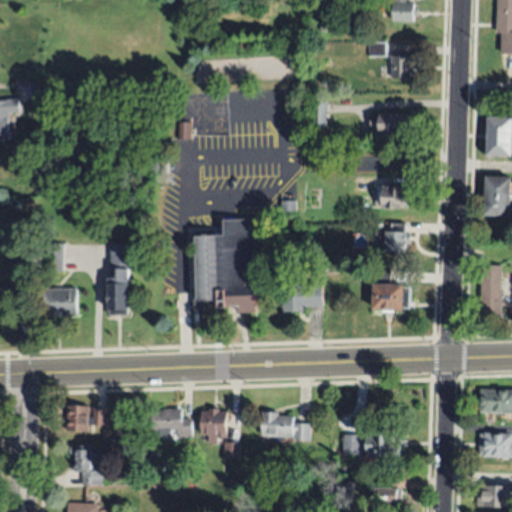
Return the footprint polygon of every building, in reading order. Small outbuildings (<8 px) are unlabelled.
[(405,0),(405,2),(414,2),(413,23),(393,22),(394,17),(391,17),(391,10),(394,10),(394,3),(387,3),(387,0),(405,0)] [(511,51),(503,51),(503,32),(495,32),(495,0),(511,0),(511,51)] [(387,56),(368,56),(368,42),(386,42),(387,56)] [(410,62),(413,62),(413,70),(411,69),(411,77),(391,77),(391,56),(410,55),(410,62)] [(0,98),(16,98),(17,111),(9,111),(9,119),(7,119),(8,138),(0,138),(0,98)] [(327,102),(326,127),(310,127),(311,101),(327,102)] [(410,114),(410,116),(415,116),(414,133),(410,133),(378,133),(378,127),(369,127),(370,115),(380,115),(380,114),(410,114)] [(511,117),(511,157),(486,156),(487,117),(511,117)] [(190,122),(190,141),(175,140),(176,121),(190,122)] [(511,178),(509,216),(484,215),(486,176),(511,178)] [(408,187),(408,198),(413,198),(413,206),(408,206),(407,209),(382,208),(382,207),(375,206),(375,193),(376,193),(376,186),(408,187)] [(296,211),(282,211),(281,201),(296,200),(296,211)] [(225,309),(225,235),(225,219),(253,219),(254,277),(257,277),(258,313),(238,313),(238,308),(225,309)] [(407,224),(406,233),(409,233),(409,242),(406,242),(406,253),(373,252),(374,231),(386,232),(386,231),(390,231),(391,223),(407,224)] [(225,309),(183,310),(176,310),(176,300),(183,300),(198,300),(196,235),(225,235),(225,309)] [(109,242),(128,242),(130,315),(108,315),(107,276),(110,276),(109,242)] [(62,271),(44,270),(45,243),(63,244),(62,271)] [(502,316),(481,316),(481,267),(501,266),(502,316)] [(391,271),(389,283),(405,285),(405,287),(412,288),(410,311),(372,308),(375,270),(391,271)] [(323,309),(305,309),(305,310),(284,310),(283,284),(322,283),(323,309)] [(38,290),(76,289),(77,316),(38,317),(38,290)] [(511,413),(480,412),(481,389),(511,390),(511,413)] [(106,409),(105,426),(88,425),(88,431),(67,430),(68,407),(89,407),(89,417),(93,417),(93,409),(106,409)] [(192,420),(192,438),(178,438),(178,431),(171,431),(171,437),(162,438),(159,438),(159,430),(152,430),(153,411),(163,411),(163,409),(182,409),(182,419),(192,420)] [(218,444),(209,444),(209,435),(202,435),(203,411),(209,411),(209,409),(220,409),(220,411),(228,412),(227,438),(219,438),(219,444),(218,444)] [(310,425),(310,442),(293,441),(294,435),(293,435),(293,437),(261,436),(262,412),(278,413),(278,416),(294,416),(293,423),(310,425)] [(400,438),(400,457),(365,457),(365,451),(363,451),(363,437),(367,437),(367,436),(376,436),(376,431),(388,431),(388,438),(400,438)] [(511,456),(479,456),(480,434),(484,435),(484,434),(493,434),(511,434),(511,456)] [(360,456),(342,455),(342,435),(361,436),(360,456)] [(240,443),(239,459),(224,458),(224,443),(240,443)] [(103,448),(104,462),(94,461),(94,471),(102,470),(102,477),(102,485),(83,485),(83,472),(74,472),(73,456),(71,456),(70,446),(93,446),(93,448),(103,448)] [(511,482),(511,507),(475,503),(477,480),(511,482)] [(351,500),(333,499),(334,485),(352,487),(351,500)] [(358,496),(372,496),(372,486),(402,486),(402,500),(395,500),(395,505),(374,505),(374,507),(358,507),(358,496)] [(67,511),(68,503),(99,504),(98,511),(67,511)]
